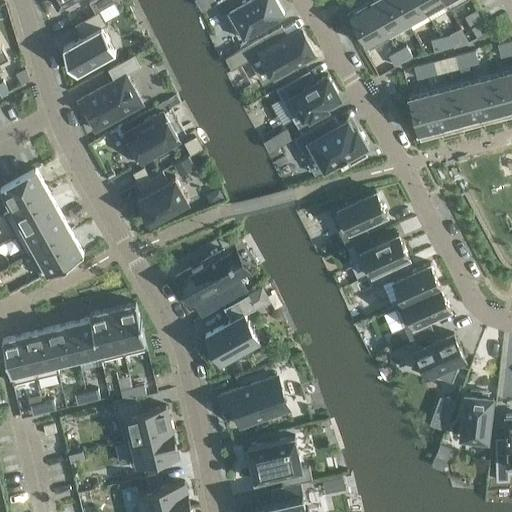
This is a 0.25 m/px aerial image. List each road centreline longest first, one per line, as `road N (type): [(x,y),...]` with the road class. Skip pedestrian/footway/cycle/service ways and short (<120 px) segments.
road 1 (residential): [(214,511),(170,319),(66,146),(17,0)]
road 2 (residential): [(300,0),(477,302),(511,321)]
